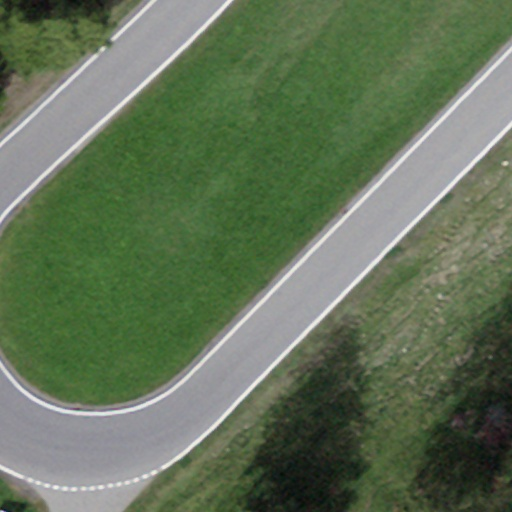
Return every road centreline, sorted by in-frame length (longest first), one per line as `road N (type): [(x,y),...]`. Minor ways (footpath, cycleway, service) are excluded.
road 1 (unclassified): [(511,83),(190,408),(148,438),(104,451),(55,447),(0,420)]
road 2 (unclassified): [(0,179),(183,0)]
